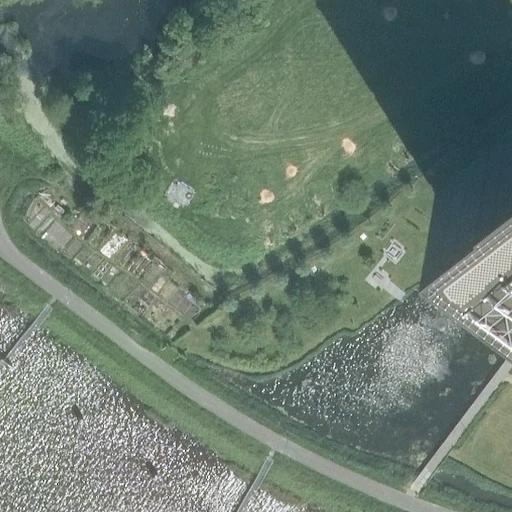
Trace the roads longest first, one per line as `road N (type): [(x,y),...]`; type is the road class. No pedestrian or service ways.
road 1 (unclassified): [(435,511),(339,474),(218,408),(0,245)]
road 2 (track): [(150,362),(385,212)]
